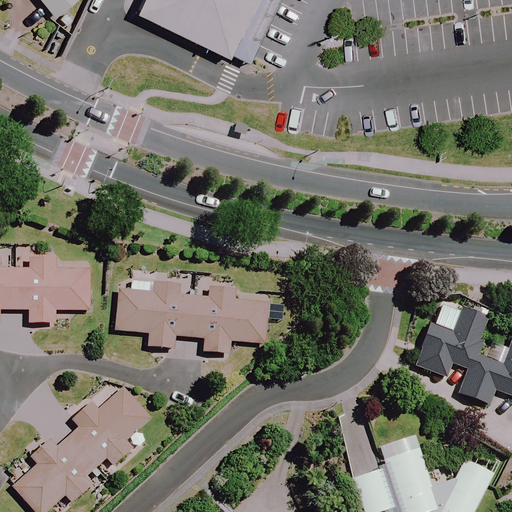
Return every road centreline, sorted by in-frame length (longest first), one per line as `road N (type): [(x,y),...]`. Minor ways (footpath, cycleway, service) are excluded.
road 1 (secondary): [(0,71),(211,156),(402,193),(511,200)]
road 2 (secondary): [(390,236),(259,214),(176,190),(76,154),(0,113)]
road 3 (residential): [(390,236),(377,324),(363,358),(314,385),(276,388),(242,410),(130,511)]
road 4 (residential): [(185,392),(70,361),(23,377)]
road 5 (secondary): [(511,246),(390,236)]
